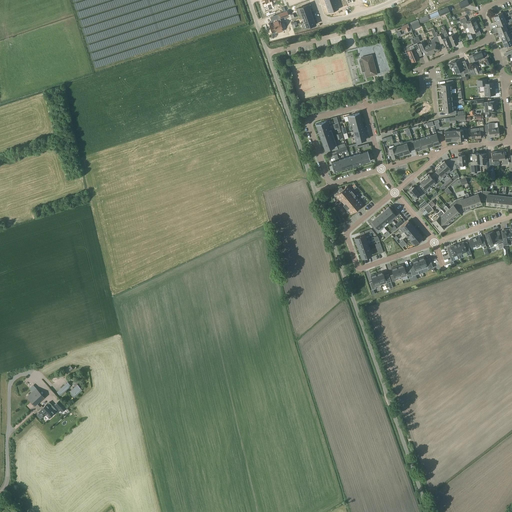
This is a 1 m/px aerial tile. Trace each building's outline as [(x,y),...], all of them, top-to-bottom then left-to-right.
[(272,0),(262,0),(267,13),(275,10),(272,0)] [(336,0),(326,4),(327,8),(338,5),(336,0)] [(412,0),(409,0),(405,2),(409,9),(407,11),(410,17),(414,15),(412,12),(417,9),(412,0)] [(421,0),(412,0),(417,9),(423,6),(424,9),(428,7),(425,1),(423,2),(421,0)] [(467,0),(463,0),(458,2),(461,8),(469,5),(467,0)] [(300,13),(310,10),(309,8),(310,7),(309,4),(296,9),(298,14),(300,13)] [(338,5),(327,8),(329,13),(340,9),(338,5)] [(400,5),(393,9),(399,19),(405,16),(407,19),(410,17),(407,11),(405,12),(400,5)] [(438,10),(441,16),(450,12),(448,6),(438,10)] [(270,23),(271,25),(270,25),(272,32),(273,31),(274,33),(276,32),(275,31),(277,30),(278,32),(282,30),(282,28),(280,22),(281,21),(280,17),(281,18),(288,15),(287,11),(279,14),(279,13),(276,14),(276,15),(277,19),(278,21),(273,22),(274,23),(273,24),(273,23),(270,23)] [(502,13),(494,16),(496,21),(504,18),(506,17),(505,14),(506,14),(505,12),(502,13)] [(465,17),(459,19),(461,23),(462,23),(463,25),(464,29),(468,27),(477,24),(475,18),(467,21),(465,17)] [(496,27),(510,22),(509,20),(505,21),(504,18),(496,21),(498,26),(496,27)] [(303,22),(301,23),(303,28),(316,24),(315,21),(314,21),(313,19),(303,22)] [(498,32),(507,29),(505,26),(510,24),(510,22),(496,27),(498,32)] [(406,32),(410,30),(408,23),(401,26),(403,31),(405,30),(406,32)] [(477,24),(468,27),(470,31),(467,33),(469,39),(475,36),(473,32),(480,30),(477,24)] [(457,38),(459,37),(455,28),(452,29),(454,33),(448,36),(452,45),(458,43),(457,40),(458,40),(457,38)] [(498,32),(501,37),(511,32),(511,29),(508,32),(507,29),(498,32)] [(443,34),(437,36),(440,43),(443,42),(444,44),(446,48),(452,45),(448,36),(447,32),(443,34)] [(511,32),(501,37),(503,42),(511,39),(511,38),(511,32)] [(438,50),(436,44),(440,43),(437,36),(433,38),(433,39),(431,40),(432,43),(429,44),(432,53),(435,52),(438,50)] [(410,46),(406,48),(408,51),(407,51),(412,62),(419,59),(416,51),(420,50),(417,43),(415,37),(411,39),(413,45),(410,46)] [(511,44),(511,45),(511,38),(511,39),(503,42),(505,47),(511,44)] [(432,53),(429,44),(426,46),(424,41),(418,44),(421,50),(424,49),(426,55),(430,54),(432,53)] [(481,51),(472,54),(475,61),(484,58),(481,51)] [(372,56),(370,57),(369,55),(361,57),(366,77),(377,74),(372,56)] [(450,63),(449,64),(451,68),(453,67),(456,73),(463,70),(464,74),(469,72),(468,69),(466,65),(462,67),(461,62),(459,60),(455,61),(454,61),(451,62),(450,63)] [(483,70),(480,71),(477,64),(472,65),(476,75),(485,74),(483,70)] [(486,84),(486,80),(486,79),(478,80),(478,86),(484,85),(485,96),(495,95),(494,86),(493,86),(493,83),(486,84)] [(453,80),(446,80),(447,84),(441,84),(441,90),(451,89),(451,84),(453,83),(453,80)] [(496,105),(496,101),(488,101),(488,105),(485,105),(486,112),(496,111),(496,105)] [(453,105),(443,106),(443,112),(449,111),(450,115),(456,114),(456,110),(454,111),(453,105)] [(361,118),(359,113),(347,116),(349,121),(361,118)] [(328,126),(327,120),(316,124),(318,129),(328,126)] [(488,124),(485,125),(485,131),(489,131),(489,137),(499,136),(499,128),(495,129),(495,124),(488,124)] [(327,126),(329,126),(328,126),(318,129),(320,135),(331,130),(329,131),(327,126)] [(472,139),(481,138),(480,136),(484,136),(483,127),(478,128),(478,132),(471,132),(472,139)] [(365,134),(363,128),(354,131),(355,136),(354,136),(365,134)] [(333,135),(331,130),(320,135),(321,140),(333,135)] [(366,139),(365,134),(354,136),(355,142),(356,142),(357,145),(363,143),(362,140),(366,139)] [(430,135),(434,146),(437,145),(437,144),(439,143),(436,134),(430,135)] [(335,141),(333,135),(321,140),(323,145),(335,141)] [(430,135),(424,137),(427,147),(429,146),(430,147),(434,146),(430,135)] [(424,137),(419,139),(422,150),(426,148),(426,147),(427,147),(424,137)] [(401,145),(404,155),(408,154),(407,153),(410,152),(408,149),(415,147),(413,141),(412,139),(406,141),(406,143),(401,145)] [(419,139),(413,141),(415,147),(416,150),(418,150),(418,151),(422,150),(419,139)] [(325,150),(331,148),(332,151),(338,149),(335,141),(323,145),(325,150)] [(404,155),(401,145),(395,146),(398,156),(400,155),(400,156),(404,155)] [(395,146),(389,148),(390,151),(388,151),(389,154),(391,154),(392,158),(393,157),(394,158),(397,157),(397,156),(398,156),(395,146)] [(498,160),(498,151),(491,152),(492,157),(492,158),(489,159),(489,161),(490,165),(499,164),(498,160)] [(504,151),(498,151),(498,160),(502,160),(503,165),(508,164),(508,163),(508,162),(508,157),(504,157),(504,151)] [(363,163),(361,158),(360,153),(355,155),(358,165),(363,163)] [(452,158),(451,158),(455,168),(456,168),(460,167),(460,166),(465,165),(465,164),(465,161),(466,161),(466,157),(465,157),(464,154),(463,154),(463,153),(459,154),(459,155),(458,155),(458,159),(452,159),(452,158)] [(476,163),(480,163),(479,153),(472,154),(473,162),(470,162),(471,173),(477,173),(476,163)] [(479,153),(480,163),(480,164),(483,164),(484,173),(490,173),(490,165),(489,161),(487,161),(486,153),(479,154),(479,153)] [(358,165),(355,155),(349,157),(352,166),(358,165)] [(371,161),(370,158),(373,157),(372,155),(361,158),(363,163),(371,161)] [(352,166),(349,157),(344,158),(347,168),(352,166)] [(347,168),(344,158),(339,160),(341,165),(342,169),(347,168)] [(439,164),(447,173),(451,169),(452,171),(455,168),(451,158),(452,159),(447,164),(444,161),(442,162),(442,161),(439,164)] [(330,168),(341,165),(339,160),(331,162),(332,165),(329,166),(330,168)] [(434,173),(440,181),(443,178),(442,177),(447,173),(439,164),(436,166),(437,167),(435,169),(437,171),(434,174),(434,173)] [(426,174),(424,177),(431,186),(436,182),(437,184),(440,181),(434,173),(434,174),(431,177),(429,174),(427,175),(426,174)] [(418,186),(425,194),(428,191),(427,189),(431,186),(424,177),(421,179),(421,180),(420,181),(422,184),(419,187),(418,186)] [(468,183),(466,177),(460,179),(462,186),(468,183)] [(345,195),(351,190),(347,186),(343,189),(341,187),(340,188),(345,195)] [(410,190),(409,190),(411,193),(410,194),(412,196),(413,196),(416,199),(420,195),(421,196),(425,194),(418,186),(419,187),(416,189),(414,187),(413,187),(412,187),(409,189),(410,190)] [(340,192),(336,196),(340,200),(345,195),(340,188),(338,189),(340,192)] [(355,195),(351,190),(345,195),(349,200),(355,195)] [(472,196),(475,205),(481,203),(480,200),(482,200),(482,195),(481,191),(475,193),(475,194),(472,196)] [(492,204),(493,194),(490,194),(490,191),(483,191),(484,195),(485,195),(485,200),(486,200),(486,203),(492,204)] [(470,207),(465,194),(465,193),(465,194),(466,198),(463,199),(463,197),(456,200),(459,205),(460,204),(461,207),(463,206),(464,209),(470,207)] [(475,205),(472,196),(469,197),(467,193),(465,194),(470,207),(475,205)] [(349,200),(345,195),(340,200),(343,205),(349,200)] [(359,199),(355,195),(349,200),(353,204),(359,199)] [(363,204),(359,199),(353,204),(358,210),(360,208),(359,207),(363,204)] [(353,204),(349,200),(343,205),(347,209),(353,204)] [(457,206),(459,205),(456,200),(450,205),(451,206),(449,209),(446,205),(455,216),(460,212),(458,210),(459,209),(457,206)] [(358,210),(353,204),(347,209),(351,214),(355,211),(356,212),(358,210)] [(433,209),(428,204),(424,207),(428,213),(433,209)] [(450,220),(455,216),(446,205),(446,206),(444,207),(447,210),(444,213),(450,220)] [(392,220),(400,214),(396,209),(393,211),(389,207),(384,210),(391,218),(392,220)] [(450,220),(444,213),(441,209),(437,213),(436,213),(446,224),(450,220)] [(391,218),(384,210),(380,214),(387,221),(389,224),(393,221),(392,220),(391,218)] [(440,229),(446,224),(436,213),(431,217),(434,220),(433,221),(440,229)] [(387,221),(380,214),(376,217),(383,225),(387,221)] [(380,230),(384,227),(383,225),(376,217),(372,221),(376,225),(373,227),(378,233),(381,231),(380,230)] [(404,231),(412,224),(408,220),(399,228),(403,233),(405,231),(404,231)] [(408,235),(416,229),(412,224),(404,231),(405,231),(408,235)] [(502,231),(504,244),(510,244),(510,241),(511,240),(511,225),(510,231),(508,231),(508,230),(502,231)] [(411,239),(419,233),(416,229),(408,235),(411,239)] [(357,243),(366,240),(363,231),(360,233),(361,236),(355,237),(357,243)] [(490,245),(501,241),(501,239),(500,234),(496,235),(495,235),(493,231),(485,234),(489,243),(490,243),(490,245)] [(421,238),(423,237),(419,233),(411,239),(409,241),(413,245),(419,240),(420,243),(423,241),(421,238)] [(486,245),(483,237),(479,238),(479,236),(476,237),(475,237),(473,238),(469,240),(472,247),(481,244),(482,246),(486,245)] [(368,245),(366,240),(357,243),(359,248),(368,245)] [(463,242),(457,244),(460,253),(466,251),(467,255),(471,254),(468,246),(465,247),(463,242)] [(460,253),(457,244),(450,246),(452,252),(449,253),(451,261),(455,260),(453,256),(456,255),(458,259),(461,257),(460,253)] [(370,250),(368,245),(359,248),(360,253),(370,250)] [(362,258),(372,255),(370,250),(360,253),(362,258)] [(431,265),(430,261),(431,261),(426,262),(424,256),(418,259),(422,269),(427,267),(428,269),(433,267),(432,265),(431,265)] [(422,269),(418,259),(412,261),(414,265),(409,266),(412,276),(419,273),(418,270),(422,269)] [(405,268),(403,264),(397,266),(401,276),(401,278),(409,275),(409,277),(413,276),(412,276),(409,266),(405,268)] [(401,276),(397,266),(391,268),(393,274),(390,275),(393,281),(396,280),(395,278),(401,276)] [(382,271),(376,273),(381,285),(387,283),(386,282),(391,281),(388,273),(384,275),(382,271)] [(381,285),(376,273),(371,275),(373,281),(369,282),(372,290),(376,288),(375,287),(381,285)] [(67,374),(73,369),(70,365),(64,371),(67,374)] [(70,394),(74,397),(82,390),(77,384),(70,391),(72,392),(70,394)] [(26,397),(35,406),(44,397),(36,388),(26,397)] [(41,409),(38,412),(39,413),(37,414),(41,418),(42,416),(43,417),(46,414),(49,418),(55,412),(54,411),(56,410),(49,402),(47,404),(41,409)]
